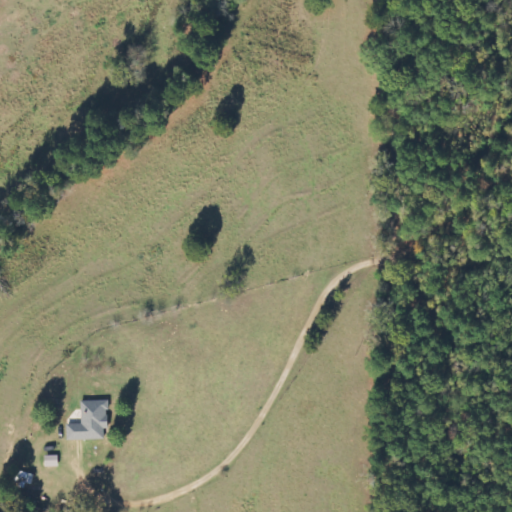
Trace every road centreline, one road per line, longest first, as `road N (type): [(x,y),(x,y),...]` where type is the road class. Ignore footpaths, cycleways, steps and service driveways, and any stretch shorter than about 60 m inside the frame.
road 1 (residential): [(396,0),(394,511)]
road 2 (residential): [(401,252),(357,265),(326,289),(276,408),(212,477),(171,490),(98,494)]
